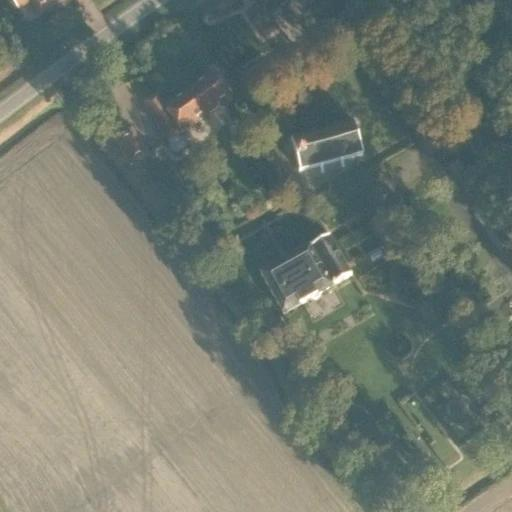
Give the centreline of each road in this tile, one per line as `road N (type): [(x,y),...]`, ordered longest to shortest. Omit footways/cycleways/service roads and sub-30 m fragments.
road 1 (unclassified): [(511,175),(366,0)]
road 2 (unclassified): [(0,114),(157,0)]
